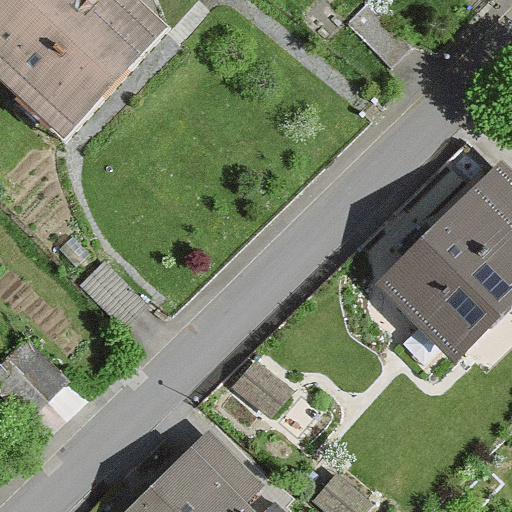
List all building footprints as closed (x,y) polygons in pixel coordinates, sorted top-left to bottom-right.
[(163,36),(122,0),(0,0),(0,90),(63,147),(163,36)] [(367,16),(343,38),(379,82),(404,65),(367,16)] [(511,184),(498,171),(377,294),(457,371),(511,315),(511,184)] [(128,265),(98,287),(145,332),(170,310),(128,265)] [(27,340),(0,366),(0,387),(32,419),(69,382),(27,340)] [(274,366),(246,393),(281,418),(308,396),(274,366)] [(140,511),(263,511),(265,510),(203,449),(140,511)]
